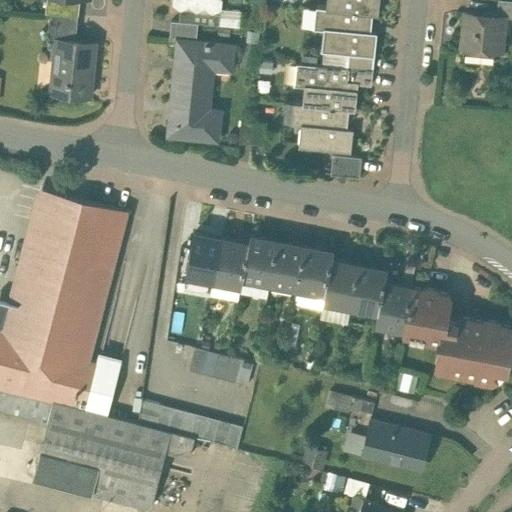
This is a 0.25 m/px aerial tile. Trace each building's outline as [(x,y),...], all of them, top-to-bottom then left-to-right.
[(79,0),(46,0),(46,11),(50,12),(78,14),(79,0)] [(173,0),(173,3),(181,8),(189,4),(196,10),(205,6),(212,11),(221,7),(221,0),(173,0)] [(326,0),(326,7),(326,8),(372,13),(379,14),(379,0),(326,0)] [(511,0),(498,0),(497,13),(503,14),(503,15),(511,16),(511,0)] [(372,13),(326,8),(326,7),(316,6),(314,27),(324,28),(322,49),(349,52),(374,54),(377,31),(370,31),(372,13)] [(497,13),(467,11),(466,28),(462,30),(461,41),(464,44),(464,46),(499,50),(503,15),(503,14),(497,13)] [(78,14),(50,12),(48,36),(57,37),(57,36),(76,38),(79,14),(78,14)] [(198,22),(172,19),(170,38),(178,39),(178,37),(196,39),(198,22)] [(76,38),(57,36),(57,37),(51,92),(90,96),(96,41),(76,38)] [(196,39),(178,37),(178,39),(171,104),(175,104),(207,108),(210,75),(206,74),(207,64),(231,66),(234,43),(196,39)] [(374,54),(349,52),(347,67),(347,68),(373,70),(374,54)] [(347,67),(297,62),(295,85),(305,86),(303,104),(349,108),(349,109),(355,110),(358,83),(345,82),(347,68),(347,67)] [(373,70),(347,68),(345,82),(358,83),(371,84),(373,70)] [(303,104),(293,103),(291,124),(301,125),(299,145),(351,150),(353,128),(347,127),(349,109),(349,108),(303,104)] [(207,108),(175,104),(174,113),(170,113),(168,134),(213,139),(216,109),(207,108)] [(254,120),(242,119),(240,142),(251,143),(254,120)] [(267,120),(254,119),(254,120),(251,143),(264,144),(267,120)] [(362,155),(333,153),(331,172),(360,175),(362,155)] [(10,338),(0,335),(0,384),(22,390),(54,398),(54,399),(86,407),(98,360),(89,358),(114,264),(95,259),(109,205),(48,189),(10,338)] [(222,236),(194,231),(186,273),(214,278),(222,236)] [(279,239),(251,234),(249,242),(250,242),(243,275),(244,276),(271,281),(279,239)] [(249,242),(222,236),(214,278),(242,283),(244,276),(243,275),(250,242),(249,242)] [(306,244),(279,239),(271,281),(298,286),(306,244)] [(334,250),(306,244),(298,286),(325,291),(326,291),(332,257),(333,257),(334,250)] [(333,257),(332,257),(326,291),(325,291),(324,299),(352,304),(360,263),(333,257)] [(388,268),(360,263),(352,304),(379,310),(385,279),(386,279),(388,268)] [(386,279),(385,279),(379,310),(376,321),(405,327),(412,285),(386,279)] [(437,287),(426,285),(423,287),(412,285),(405,327),(406,328),(406,326),(428,330),(427,335),(430,339),(438,341),(439,340),(442,348),(440,347),(437,364),(439,367),(475,374),(477,377),(491,379),(498,375),(494,370),(503,363),(506,366),(504,367),(505,369),(507,368),(497,353),(511,344),(511,340),(511,323),(501,322),(500,319),(487,317),(484,319),(461,314),(457,317),(448,315),(451,295),(449,292),(438,290),(437,287)] [(195,345),(189,369),(201,372),(207,348),(195,345)] [(219,351),(207,348),(201,372),(213,375),(219,351)] [(230,354),(219,351),(213,375),(224,378),(230,354)] [(242,357),(230,354),(224,378),(236,381),(242,357)] [(253,360),(242,357),(236,381),(247,384),(253,360)] [(22,390),(0,384),(0,408),(16,412),(22,390)] [(54,398),(22,390),(16,412),(48,420),(54,399),(54,398)] [(377,398),(350,391),(347,406),(373,413),(377,398)] [(162,403),(142,398),(139,421),(156,426),(162,403)] [(86,407),(54,399),(48,420),(33,475),(93,491),(95,484),(153,500),(171,430),(168,429),(156,426),(139,421),(86,407)] [(174,406),(162,403),(156,426),(168,429),(174,406)] [(185,409),(174,406),(168,429),(171,430),(179,432),(185,409)] [(197,412),(185,409),(179,432),(191,435),(197,412)] [(208,415),(197,412),(191,435),(202,438),(208,415)] [(220,418),(208,415),(202,438),(214,441),(220,418)] [(430,433),(371,417),(366,435),(362,452),(422,468),(430,433)] [(231,421),(220,418),(214,441),(225,444),(231,421)] [(243,424),(231,421),(225,444),(237,447),(243,424)] [(366,435),(344,430),(339,447),(362,452),(366,435)] [(350,477),(326,471),(323,483),(347,489),(350,477)] [(398,511),(399,511),(356,493),(347,511),(398,511)]
